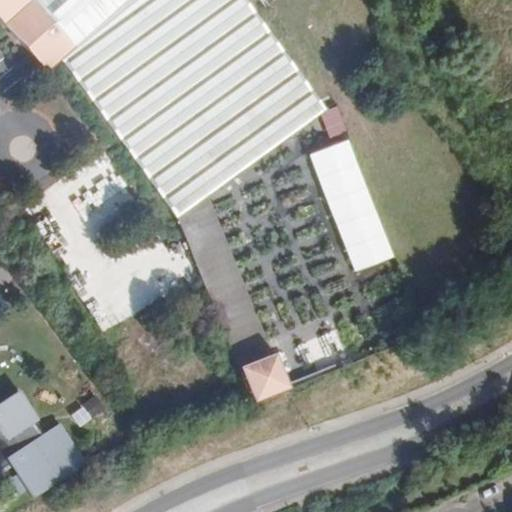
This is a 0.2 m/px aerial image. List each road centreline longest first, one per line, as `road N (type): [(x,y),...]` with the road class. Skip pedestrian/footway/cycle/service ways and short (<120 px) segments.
road 1 (secondary): [(511,365),(410,416),(225,477),(154,511)]
road 2 (secondary): [(233,511),(395,455),(511,395)]
